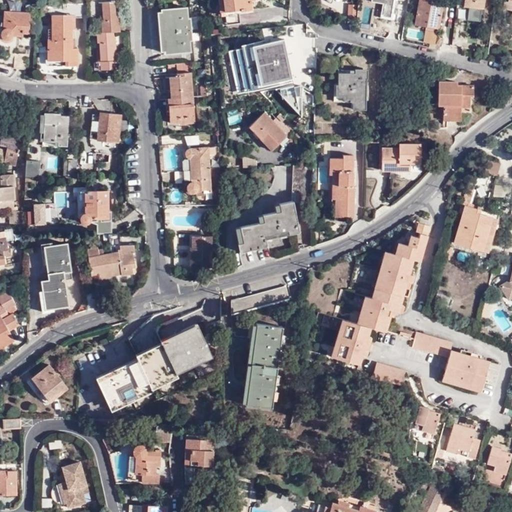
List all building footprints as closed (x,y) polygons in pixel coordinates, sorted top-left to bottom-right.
[(250,0),(217,0),(220,12),(245,9),(245,12),(252,10),(251,1),(250,0)] [(371,0),(371,2),(382,4),(380,18),(391,20),(394,0),(371,0)] [(444,0),(442,0),(419,0),(415,25),(426,27),(424,42),(436,44),(444,0)] [(481,22),(482,9),(484,9),(485,0),(464,0),(464,6),(469,7),(468,21),(481,22)] [(115,32),(120,32),(119,16),(115,16),(115,2),(102,3),(103,21),(98,22),(98,33),(115,32)] [(83,18),(84,4),(75,4),(75,18),(83,18)] [(356,6),(348,5),(347,19),(355,20),(356,6)] [(191,33),(190,30),(190,19),(187,19),(186,8),(161,10),(165,54),(190,52),(189,40),(191,40),(191,33)] [(12,36),(12,35),(22,36),(22,33),(29,34),(30,13),(4,12),(3,30),(2,31),(1,32),(1,33),(1,34),(1,35),(1,36),(2,37),(3,38),(4,39),(5,40),(6,40),(8,40),(9,39),(11,37),(12,36)] [(71,48),(71,15),(52,15),(52,29),(48,29),(48,60),(57,60),(57,65),(77,65),(77,48),(71,48)] [(190,19),(190,30),(198,29),(198,26),(203,25),(202,16),(190,18),(190,19)] [(98,33),(95,33),(96,70),(117,69),(115,32),(98,33)] [(198,33),(191,33),(191,40),(191,41),(199,40),(198,33)] [(292,81),(282,38),(227,50),(238,93),(292,81)] [(26,55),(14,53),(13,69),(25,70),(26,55)] [(192,64),(176,65),(177,75),(182,74),(183,77),(177,77),(169,78),(170,98),(171,105),(168,105),(170,124),(195,123),(193,103),(191,77),(193,77),(192,64)] [(355,74),(338,73),(337,102),(354,102),(354,110),(365,110),(366,79),(367,80),(368,71),(354,70),(355,74)] [(457,87),(458,86),(458,82),(438,82),(438,106),(443,106),(443,121),(461,121),(462,106),(470,107),(471,97),(473,97),(474,86),(462,86),(462,88),(457,87)] [(276,88),(302,116),(301,83),(276,88)] [(226,112),(231,125),(242,121),(237,108),(226,112)] [(285,119),(280,113),(272,121),(264,112),(249,127),(272,151),(287,136),(291,132),(287,127),(282,122),(285,119)] [(61,116),(61,114),(44,113),(43,141),(58,142),(58,146),(68,147),(69,116),(61,116)] [(99,113),(99,115),(97,138),(97,141),(119,143),(122,115),(99,113)] [(97,138),(99,115),(92,114),(90,138),(97,138)] [(1,136),(0,143),(0,163),(16,167),(21,139),(1,136)] [(185,137),(188,145),(199,145),(198,136),(185,137)] [(382,148),(382,171),(410,171),(411,164),(421,164),(421,144),(400,144),(399,148),(382,148)] [(191,171),(209,169),(220,168),(218,147),(191,149),(188,150),(187,151),(186,151),(185,152),(185,153),(185,154),(186,156),(187,158),(190,159),(191,171)] [(111,155),(96,153),(94,162),(110,163),(111,155)] [(335,199),(335,217),(354,218),(353,155),(343,155),(343,158),(330,158),(330,175),(332,176),(332,200),(335,199)] [(257,160),(243,156),(244,168),(257,167),(257,160)] [(41,177),(42,160),(27,159),(25,178),(41,177)] [(500,163),(488,160),(484,172),(496,176),(500,163)] [(67,176),(77,176),(77,161),(68,161),(67,176)] [(264,221),(240,227),(243,242),(238,243),(240,252),(268,247),(266,239),(265,235),(280,232),(279,228),(298,224),(294,203),(309,203),(310,165),(293,165),(292,202),(280,204),(280,211),(263,215),(264,221)] [(211,192),(209,169),(191,171),(191,182),(189,183),(188,184),(187,185),(187,186),(187,189),(187,190),(188,192),(191,193),(193,193),(195,193),(196,192),(197,191),(197,196),(204,196),(205,193),(211,192)] [(0,201),(14,200),(15,200),(14,186),(15,186),(14,174),(0,175),(0,201)] [(470,204),(475,189),(467,187),(462,202),(470,204)] [(78,217),(79,219),(79,220),(80,222),(82,223),(83,224),(84,224),(86,224),(87,223),(88,223),(89,222),(90,221),(90,220),(90,219),(109,219),(108,191),(78,191),(78,217)] [(44,203),(34,204),(35,224),(45,224),(44,203)] [(484,251),(495,214),(464,205),(453,243),(484,251)] [(395,296),(401,299),(406,281),(410,283),(412,275),(408,274),(412,259),(420,261),(429,226),(419,223),(415,236),(412,246),(408,245),(402,244),(399,255),(395,254),(389,252),(386,262),(382,277),(379,289),(378,291),(384,293),(395,296)] [(300,232),(298,224),(279,228),(280,232),(265,235),(266,239),(300,232)] [(243,242),(240,227),(235,228),(238,243),(243,242)] [(113,253),(104,254),(88,257),(91,276),(98,275),(99,277),(121,273),(122,276),(137,273),(133,253),(135,253),(134,245),(118,246),(117,242),(124,241),(124,234),(121,234),(103,235),(103,242),(111,242),(113,253)] [(194,257),(194,265),(210,265),(211,237),(192,237),(192,249),(198,249),(198,257),(194,257)] [(7,240),(6,238),(0,238),(0,275),(1,276),(0,272),(0,265),(6,264),(5,258),(12,257),(11,247),(8,248),(8,246),(7,240)] [(68,306),(64,280),(63,273),(70,272),(71,271),(67,244),(45,247),(50,280),(42,281),(43,291),(46,309),(54,308),(68,306)] [(450,260),(454,248),(449,247),(445,259),(450,260)] [(190,265),(194,265),(194,257),(198,257),(198,249),(192,249),(190,249),(190,265)] [(382,277),(386,262),(382,261),(378,276),(382,277)] [(511,270),(510,281),(501,286),(509,299),(511,296),(511,270)] [(63,273),(64,280),(72,279),(70,272),(63,273)] [(289,299),(286,285),(231,301),(231,314),(289,299)] [(116,287),(104,291),(107,301),(120,297),(116,287)] [(0,302),(3,307),(0,303),(0,349),(15,341),(9,331),(18,326),(15,322),(17,321),(12,313),(8,315),(6,310),(16,305),(8,291),(0,295),(0,302)] [(54,311),(54,308),(46,309),(43,291),(39,291),(42,313),(54,311)] [(398,312),(401,299),(395,296),(384,293),(378,291),(376,299),(372,298),(369,297),(365,312),(361,324),(357,323),(346,320),(343,331),(339,346),(335,358),(359,364),(363,349),(367,350),(369,343),(365,342),(369,327),(385,331),(390,316),(392,317),(394,310),(396,311),(398,312)] [(365,312),(369,297),(365,296),(361,311),(365,312)] [(490,313),(483,312),(481,319),(488,320),(490,313)] [(283,327),(256,324),(246,405),(273,408),(283,327)] [(199,326),(174,338),(175,378),(178,377),(176,373),(213,357),(199,326)] [(335,345),(339,346),(343,331),(339,329),(335,345)] [(455,380),(457,380),(459,352),(451,350),(453,342),(416,332),(412,347),(448,358),(443,376),(455,380)] [(175,378),(174,338),(162,344),(163,347),(138,358),(139,361),(98,381),(111,411),(153,392),(152,388),(175,378)] [(459,352),(457,380),(470,384),(482,388),(490,361),(474,357),(474,355),(467,353),(466,354),(459,352)] [(376,362),(372,378),(402,386),(406,371),(376,362)] [(68,388),(50,365),(32,378),(50,402),(68,388)] [(457,380),(457,385),(469,388),(470,384),(457,380)] [(428,409),(428,407),(419,405),(415,423),(423,425),(421,431),(434,434),(439,412),(434,411),(428,409)] [(19,428),(19,419),(4,420),(4,429),(19,428)] [(453,424),(451,453),(457,454),(458,449),(469,452),(467,457),(475,459),(480,440),(473,438),(475,429),(454,423),(453,424)] [(171,443),(172,425),(157,424),(156,442),(171,443)] [(185,464),(190,465),(213,467),(214,433),(206,433),(206,440),(186,439),(185,464)] [(64,446),(62,436),(56,438),(56,440),(52,440),(53,448),(64,446)] [(161,450),(146,449),(145,447),(143,445),(141,445),(140,444),(139,444),(137,445),(135,447),(134,448),(133,449),(133,451),(134,454),(135,456),(136,457),(135,474),(143,474),(142,483),(159,484),(159,474),(156,474),(156,467),(160,467),(161,450)] [(500,450),(501,448),(492,446),(486,463),(495,465),(493,471),(506,474),(511,453),(507,452),(500,450)] [(67,482),(61,483),(67,504),(68,508),(91,503),(80,462),(63,467),(67,482)] [(0,495),(17,496),(17,471),(0,471),(0,495)] [(67,504),(61,483),(59,484),(64,504),(67,504)] [(435,511),(444,493),(430,488),(419,511),(435,511)] [(42,498),(42,506),(52,505),(51,497),(42,498)] [(375,511),(363,508),(361,511),(359,511),(348,508),(350,503),(340,500),(339,504),(333,502),(331,509),(319,505),(317,511),(375,511)] [(377,500),(376,506),(393,510),(394,507),(392,505),(377,500)]
